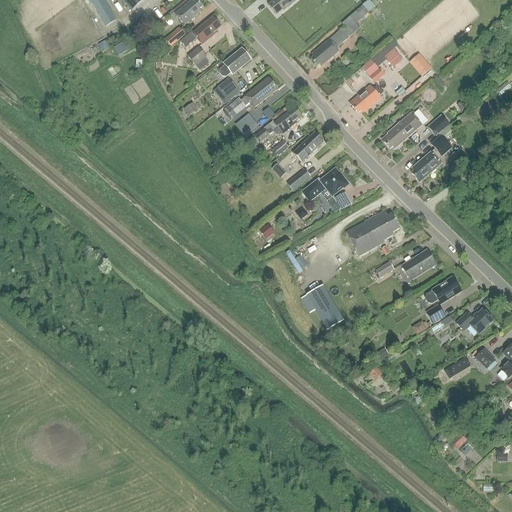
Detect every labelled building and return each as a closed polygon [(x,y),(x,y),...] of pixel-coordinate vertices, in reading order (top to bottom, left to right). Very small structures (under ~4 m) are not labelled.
[(91,0),(106,26),(117,20),(105,0),(91,0)] [(121,0),(132,12),(144,0),(143,0),(121,0)] [(201,10),(203,8),(196,0),(194,2),(192,0),(191,0),(174,15),(185,27),(203,12),(201,10)] [(282,11),(283,12),(297,0),(273,0),(274,1),(268,6),(276,16),(282,11)] [(356,12),(350,17),(356,24),(362,19),(356,12)] [(213,34),(221,27),(213,17),(193,35),(196,38),(202,45),(214,35),(213,34)] [(161,21),(158,24),(158,25),(162,31),(167,26),(164,21),(161,21)] [(314,58),(312,60),(317,66),(319,64),(321,66),(339,52),(336,49),(351,36),(344,27),(329,40),(329,41),(312,55),(314,58)] [(178,29),(163,41),(169,48),(184,35),(178,29)] [(191,32),(180,42),(185,48),(196,38),(193,35),(191,32)] [(127,41),(118,46),(123,54),(132,49),(127,41)] [(394,41),(389,45),(393,50),(398,46),(394,41)] [(389,45),(370,61),(374,65),(384,57),(387,61),(393,68),(402,60),(393,50),(389,45)] [(187,57),(199,72),(208,64),(204,59),(206,58),(198,48),(187,57)] [(233,75),(251,60),(242,49),(224,65),(225,66),(221,69),(221,72),(223,75),(226,75),(230,72),(233,75)] [(431,69),(419,55),(409,63),(421,78),(431,69)] [(369,62),(361,68),(364,72),(374,83),(382,76),(383,76),(377,69),(374,65),(370,61),(369,62)] [(228,79),(218,88),(229,102),(240,93),(228,79)] [(254,109),(277,90),(268,79),(245,98),(254,109)] [(353,106),(351,107),(358,115),(359,113),(361,112),(363,115),(364,113),(381,99),(379,97),(383,94),(378,87),(377,87),(373,90),(370,87),(354,102),(355,103),(353,106)] [(402,89),(396,94),(399,97),(405,92),(402,89)] [(231,119),(245,108),(238,99),(224,111),(231,119)] [(461,103),(457,107),(462,112),(465,108),(461,103)] [(190,105),(184,110),(189,117),(195,112),(190,105)] [(271,107),(266,110),(270,118),(275,115),(271,107)] [(295,123),(302,117),(295,108),(275,124),(274,122),(265,129),(255,137),(260,144),(270,136),(273,133),(278,129),(282,134),(283,135),(296,124),(295,123)] [(412,112),(398,125),(388,134),(389,135),(386,138),(387,140),(384,142),(390,149),(393,146),(395,149),(422,124),(412,112)] [(236,124),(244,134),(258,124),(250,114),(236,124)] [(441,116),(427,128),(436,137),(449,126),(441,116)] [(450,126),(439,135),(441,136),(444,140),(455,131),(450,126)] [(278,129),(273,133),(277,138),(282,134),(278,129)] [(314,132),(292,154),(302,164),(324,143),(314,132)] [(435,150),(432,153),(431,152),(413,168),(416,171),(413,173),(419,180),(421,178),(424,180),(442,164),(439,160),(452,149),(444,140),(441,136),(430,145),(435,150)] [(283,142),(272,151),(277,158),(288,149),(283,142)] [(277,165),(272,170),(280,179),(286,174),(277,165)] [(215,166),(212,172),(217,175),(220,169),(215,166)] [(311,202),(316,198),(322,194),(327,201),(332,197),(333,197),(344,189),(345,190),(350,185),(345,179),(344,180),(336,169),(321,181),(320,180),(309,188),(303,193),(311,202)] [(304,170),(286,184),(292,192),(310,178),(304,170)] [(351,205),(345,194),(334,200),(336,204),(340,211),(341,211),(351,205)] [(334,214),(340,211),(336,204),(330,207),(334,214)] [(308,216),(303,209),(296,215),(301,221),(308,216)] [(385,211),(345,233),(358,257),(384,243),(383,242),(393,236),(392,234),(399,229),(391,215),(387,217),(385,211)] [(261,230),(259,231),(262,236),(266,240),(274,234),(273,232),(267,225),(261,230)] [(386,247),(381,250),(385,257),(390,254),(386,247)] [(410,281),(435,266),(426,252),(401,267),(410,281)] [(389,263),(375,272),(380,279),(394,271),(389,263)] [(441,305),(461,292),(452,278),(432,291),(432,292),(426,295),(425,300),(428,304),(432,305),(438,301),(441,305)] [(343,322),(322,287),(301,300),(310,315),(315,312),(327,332),(343,322)] [(433,325),(445,318),(438,306),(426,314),(433,325)] [(493,321),(482,310),(474,318),(473,317),(471,319),(466,314),(456,324),(463,332),(469,327),(478,336),(493,321)] [(445,329),(455,323),(451,317),(441,323),(445,329)] [(501,372),(497,376),(502,382),(506,378),(507,379),(511,374),(511,344),(503,353),(509,359),(498,369),(501,372)] [(385,349),(379,352),(383,359),(389,355),(385,349)] [(486,370),(495,362),(484,350),(475,359),(486,370)] [(454,366),(447,371),(451,378),(459,373),(454,366)] [(376,368),(369,375),(376,382),(383,374),(376,368)] [(441,431),(436,440),(441,443),(446,435),(441,431)] [(461,435),(451,444),(455,448),(457,450),(466,442),(461,435)] [(450,442),(447,445),(452,450),(455,448),(451,444),(450,442)] [(507,454),(496,454),(496,463),(507,463),(507,454)]
